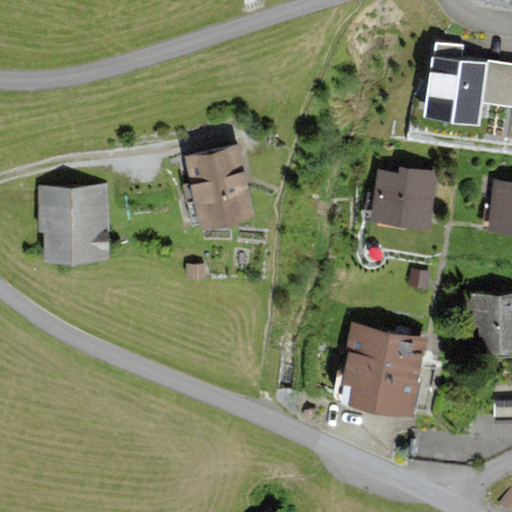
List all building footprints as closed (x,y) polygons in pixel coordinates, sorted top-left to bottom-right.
[(464,41),(434,36),(423,110),(487,120),(490,99),(496,58),(463,53),(464,41)] [(511,61),(496,58),(490,99),(511,102),(511,61)] [(253,208),(240,146),(191,156),(204,219),(253,208)] [(400,169),(378,166),(372,217),(429,224),(436,167),(401,162),(400,169)] [(511,180),(495,179),(492,226),(511,227),(511,180)] [(109,258),(109,185),(39,185),(39,229),(45,229),(45,258),(109,258)] [(206,262),(187,262),(187,278),(206,278),(206,262)] [(411,267),(409,283),(428,286),(431,271),(411,267)] [(511,287),(463,289),(463,306),(478,306),(478,332),(488,343),(511,342),(511,287)] [(429,334),(351,317),(346,341),(350,342),(343,371),(353,373),(349,392),(414,406),(429,334)] [(511,378),(498,378),(498,415),(511,414),(511,378)] [(511,511),(511,490),(510,489),(499,503),(511,511)]
